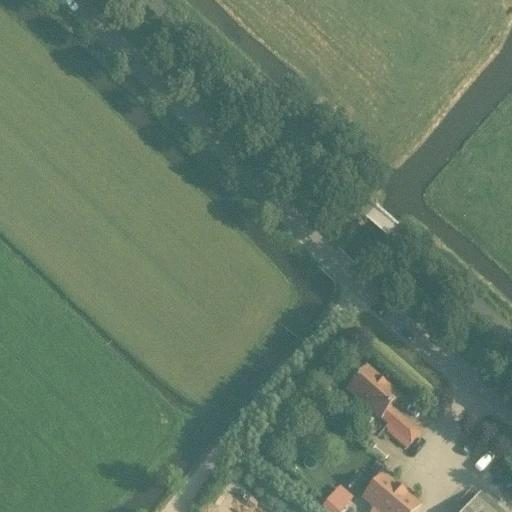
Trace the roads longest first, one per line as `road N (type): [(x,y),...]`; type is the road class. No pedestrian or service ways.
road 1 (tertiary): [(511,414),(325,252),(67,0)]
road 2 (track): [(172,511),(362,286)]
